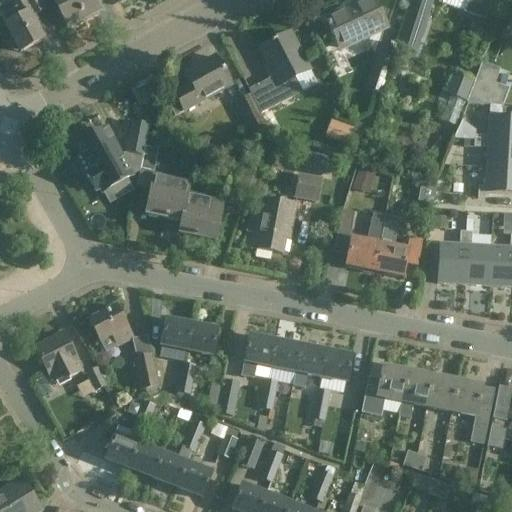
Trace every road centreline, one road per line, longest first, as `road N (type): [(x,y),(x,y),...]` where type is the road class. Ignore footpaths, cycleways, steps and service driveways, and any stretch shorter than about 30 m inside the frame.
road 1 (residential): [(511,349),(94,269)]
road 2 (unclassified): [(5,124),(234,0)]
road 3 (residential): [(117,511),(83,498),(54,462),(0,366)]
road 4 (residential): [(94,269),(5,124)]
